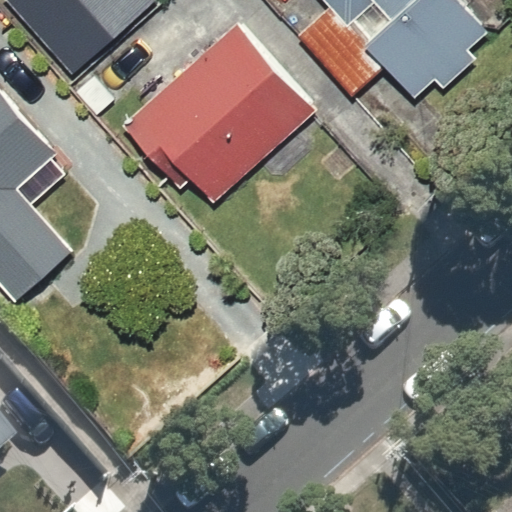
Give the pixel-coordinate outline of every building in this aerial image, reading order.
[(11,0),(64,59),(130,0),(11,0)] [(293,0),(282,10),(339,80),(382,44),(424,94),(511,21),(511,5),(507,0),(293,0)] [(314,93),(236,8),(127,109),(205,194),(314,93)] [(9,43),(0,50),(0,273),(16,292),(74,244),(47,210),(80,182),(49,144),(74,122),(9,43)] [(0,439),(15,427),(0,408),(0,439)]
